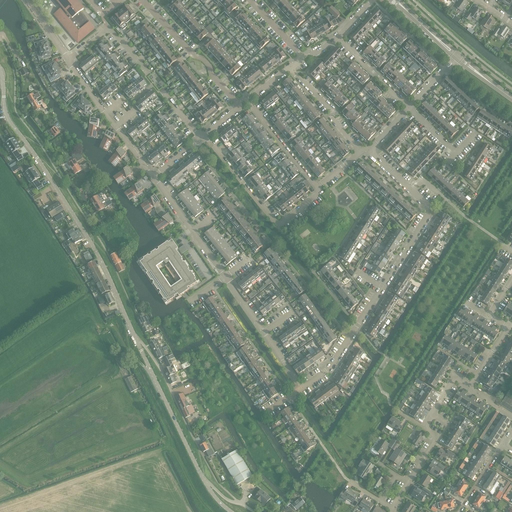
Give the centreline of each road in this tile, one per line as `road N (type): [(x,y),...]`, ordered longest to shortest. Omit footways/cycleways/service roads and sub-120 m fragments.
road 1 (unclassified): [(231,511),(203,480),(96,251),(6,112),(2,77)]
road 2 (residential): [(302,387),(331,365),(428,214),(368,149)]
road 3 (residential): [(142,0),(240,106)]
road 4 (residential): [(225,277),(153,177)]
